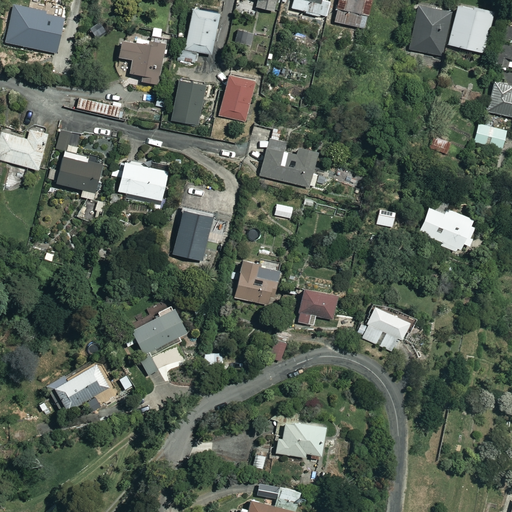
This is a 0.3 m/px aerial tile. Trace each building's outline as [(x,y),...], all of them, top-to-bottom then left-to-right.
[(21,0),(11,45),(49,54),(54,33),(59,34),(66,5),(46,0),(21,0)] [(254,0),(253,6),(271,10),(273,0),(254,0)] [(291,0),(290,8),(318,17),(319,15),(325,16),(329,0),(291,0)] [(366,0),(334,0),(331,22),(363,27),(366,0)] [(451,11),(415,4),(406,49),(443,56),(445,44),(481,51),(488,10),(453,3),(451,11)] [(217,13),(188,8),(182,45),(179,45),(176,59),(195,62),(196,51),(210,54),(217,13)] [(504,66),(511,67),(511,16),(505,15),(503,24),(499,23),(490,67),(503,69),(504,66)] [(250,33),(236,31),(234,42),(248,45),(250,33)] [(162,43),(134,38),(133,43),(117,40),(114,56),(119,57),(116,70),(140,74),(139,81),(154,84),(162,43)] [(251,79),(224,74),(216,116),(244,121),(251,79)] [(201,82),(174,79),(170,121),(197,124),(201,82)] [(507,86),(491,82),(485,111),(511,116),(511,90),(506,89),(507,86)] [(125,107),(77,97),(75,107),(122,118),(125,107)] [(504,129),(476,124),(473,144),(500,148),(504,129)] [(283,149),(285,143),(276,140),(279,129),(270,127),(257,174),(311,188),(316,173),(308,171),(314,151),(293,145),(291,151),(283,149)] [(46,133),(26,128),(23,138),(0,131),(0,159),(36,169),(46,133)] [(75,153),(77,145),(66,143),(68,132),(58,130),(54,148),(59,148),(52,182),(80,188),(79,196),(92,199),(98,163),(83,160),(84,155),(75,153)] [(167,171),(120,161),(114,190),(160,200),(167,171)] [(468,236),(472,226),(466,224),(469,218),(439,205),(437,210),(426,205),(414,235),(455,252),(459,242),(469,247),(472,238),(468,236)] [(209,215),(178,209),(170,254),(201,259),(209,215)] [(266,234),(241,228),(238,239),(263,245),(266,234)] [(275,267),(234,257),(225,295),(266,305),(275,267)] [(335,293),(296,286),(291,311),(297,312),(295,321),(313,325),(314,316),(330,319),(335,293)] [(207,314),(202,302),(190,306),(194,318),(207,314)] [(182,332),(167,303),(153,311),(155,315),(119,334),(126,346),(135,342),(141,354),(182,332)] [(369,305),(356,335),(389,350),(395,337),(397,338),(408,314),(390,306),(387,313),(369,305)] [(284,341),(265,336),(260,355),(279,360),(284,341)] [(157,368),(145,352),(135,358),(147,375),(157,368)] [(221,370),(221,352),(201,352),(201,370),(221,370)] [(89,404),(98,399),(95,392),(107,386),(101,374),(99,375),(91,360),(46,383),(60,410),(85,397),(89,404)] [(322,425),(276,419),(272,451),(317,458),(322,425)] [(289,511),(290,508),(246,498),(242,511),(240,511),(236,511),(235,511),(289,511)]
